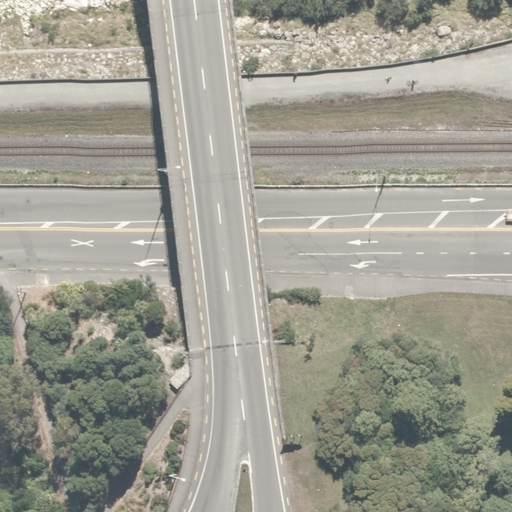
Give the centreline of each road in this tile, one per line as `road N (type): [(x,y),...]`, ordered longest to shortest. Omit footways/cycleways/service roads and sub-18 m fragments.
road 1 (tertiary): [(511,227),(0,223)]
road 2 (primary): [(238,382),(191,0)]
road 3 (primary): [(238,382),(269,511)]
road 4 (primary): [(212,511),(238,382)]
